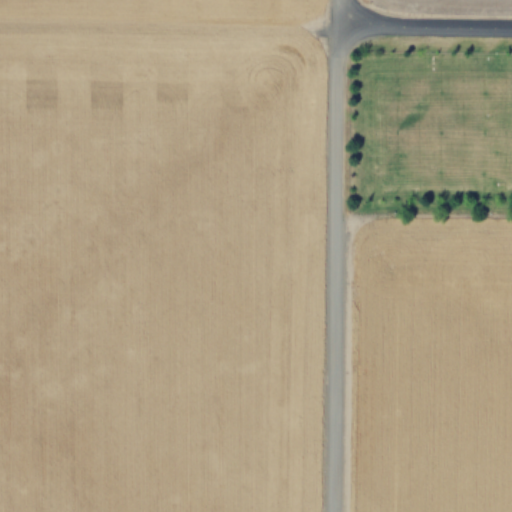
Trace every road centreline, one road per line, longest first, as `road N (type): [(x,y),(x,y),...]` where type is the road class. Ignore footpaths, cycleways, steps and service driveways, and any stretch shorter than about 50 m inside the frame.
road 1 (residential): [(333,511),(340,0)]
road 2 (residential): [(511,25),(340,23)]
